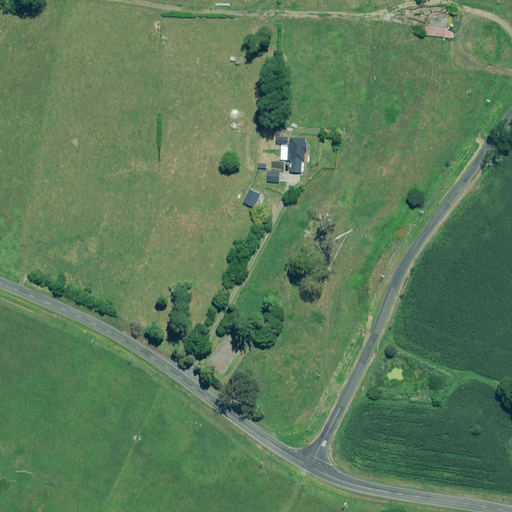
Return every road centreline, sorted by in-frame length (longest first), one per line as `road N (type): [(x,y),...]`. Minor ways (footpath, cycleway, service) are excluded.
road 1 (unclassified): [(309,467),(408,258),(511,115)]
road 2 (unclassified): [(309,467),(108,330),(0,282)]
road 3 (unclassified): [(509,511),(368,488),(309,467)]
